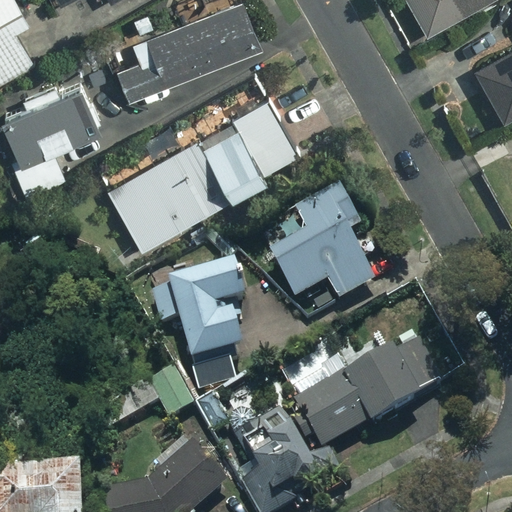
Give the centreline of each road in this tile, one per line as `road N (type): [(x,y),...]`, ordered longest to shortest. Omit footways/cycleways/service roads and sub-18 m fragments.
road 1 (residential): [(511,342),(330,0)]
road 2 (residential): [(404,511),(511,454)]
